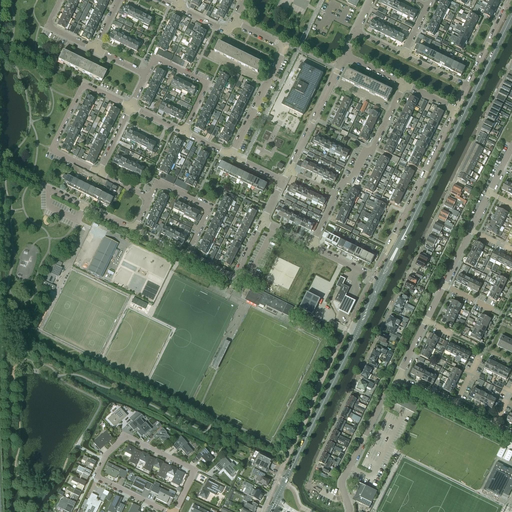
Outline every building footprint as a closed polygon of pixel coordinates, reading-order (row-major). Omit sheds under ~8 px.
[(97,0),(97,1),(99,2),(97,5),(105,9),(107,3),(100,0),(97,0)] [(224,0),(221,5),(228,9),(229,7),(230,7),(231,4),(224,0)] [(392,9),(395,1),(392,0),(389,0),(386,6),(392,9)] [(447,9),(450,4),(442,0),(439,5),(447,9)] [(397,12),(401,4),(395,1),(392,9),(397,12)] [(72,13),(75,8),(68,4),(65,9),(72,13)] [(403,14),(406,7),(401,4),(397,12),(403,14)] [(491,18),(494,13),(480,6),(476,4),(475,7),(479,9),(479,8),(485,11),(483,14),(491,18)] [(487,7),(481,4),(480,6),(494,13),(496,7),(489,4),(487,7)] [(102,14),(105,9),(97,5),(94,10),(102,14)] [(221,5),(219,11),(226,15),(228,11),(227,11),(228,9),(221,5)] [(444,14),(447,9),(439,5),(437,11),(444,14)] [(124,14),(127,16),(131,8),(126,6),(124,8),(122,7),(118,14),(123,16),(124,14)] [(408,17),(412,9),(406,7),(403,14),(408,17)] [(133,19),(136,11),(131,8),(127,16),(133,19)] [(70,18),(72,13),(65,9),(62,15),(70,18)] [(413,20),(417,12),(412,9),(408,17),(413,20)] [(99,19),(102,14),(94,10),(92,16),(99,19)] [(138,21),(142,14),(136,11),(133,19),(138,21)] [(216,16),(215,19),(218,20),(219,18),(223,20),(224,18),(226,15),(219,11),(216,16)] [(442,20),(444,14),(437,11),(434,16),(442,20)] [(144,24),(147,16),(142,14),(138,21),(144,24)] [(461,16),(461,17),(475,23),(478,18),(470,14),(469,17),(463,14),(462,16),(461,16)] [(67,24),(70,18),(62,15),(60,20),(67,24)] [(173,16),(171,21),(178,25),(179,25),(185,19),(177,15),(176,17),(173,16)] [(458,15),(457,17),(460,19),(466,22),(465,25),(472,29),(475,23),(461,17),(461,16),(458,15)] [(97,25),(99,19),(92,16),(89,21),(97,25)] [(149,27),(153,19),(147,16),(144,24),(143,26),(148,28),(149,26),(149,27)] [(439,25),(442,20),(434,16),(432,21),(439,25)] [(378,23),(379,21),(376,19),(375,21),(373,20),(369,28),(375,30),(378,23)] [(64,29),(67,24),(60,20),(57,26),(64,29)] [(94,30),(97,25),(89,21),(87,26),(94,30)] [(175,30),(178,25),(171,21),(168,27),(175,30)] [(436,31),(439,25),(432,21),(429,27),(436,31)] [(380,33),(384,25),(378,23),(375,30),(380,33)] [(385,36),(389,28),(384,25),(380,33),(385,36)] [(456,27),(470,34),(472,29),(465,25),(463,28),(457,25),(456,27)] [(91,36),(94,30),(87,26),(84,32),(91,36)] [(454,26),(453,28),(455,30),(461,33),(459,36),(467,39),(470,34),(456,27),(454,26)] [(173,36),(175,30),(168,27),(165,32),(173,36)] [(434,36),(436,31),(429,27),(426,32),(434,36)] [(204,37),(206,32),(199,28),(196,34),(204,37)] [(391,38),(394,31),(389,28),(385,36),(391,38)] [(394,31),(391,38),(396,41),(400,33),(401,31),(398,30),(397,32),(394,31)] [(115,41),(119,34),(113,31),(110,39),(115,41)] [(89,41),(91,36),(84,32),(81,37),(89,41)] [(165,32),(163,38),(170,41),(172,42),(175,37),(173,36),(165,32)] [(402,44),(405,36),(400,33),(396,41),(402,44)] [(120,44),(124,36),(119,34),(115,41),(120,44)] [(201,43),(204,37),(196,34),(193,39),(201,43)] [(452,35),(451,38),(465,45),(467,39),(459,36),(458,38),(452,35)] [(126,47),(129,39),(124,36),(120,44),(126,47)] [(422,40),(426,42),(425,44),(423,47),(417,44),(415,50),(417,51),(416,54),(421,57),(427,45),(428,43),(430,40),(424,37),(422,40)] [(168,46),(170,41),(163,38),(160,43),(168,46)] [(451,38),(450,40),(456,43),(454,46),(456,47),(455,50),(457,51),(459,52),(461,50),(462,50),(465,45),(451,38)] [(131,49),(135,42),(129,39),(126,47),(131,49)] [(142,45),(142,44),(142,42),(136,39),(135,42),(131,49),(137,52),(140,45),(142,45)] [(198,48),(201,43),(193,39),(191,45),(198,48)] [(165,52),(168,46),(160,43),(157,48),(159,50),(162,51),(165,52)] [(258,73),(263,64),(219,43),(214,52),(258,73)] [(196,54),(198,48),(191,45),(188,50),(196,54)] [(427,59),(431,51),(428,50),(429,46),(427,45),(421,57),(427,59)] [(193,59),(196,54),(188,50),(186,49),(184,51),(187,53),(186,55),(193,59)] [(433,62),(438,50),(436,49),(434,53),(431,51),(427,59),(433,62)] [(438,65),(442,57),(439,55),(441,52),(438,50),(433,62),(438,65)] [(101,82),(106,72),(62,51),(58,61),(101,82)] [(190,65),(193,59),(186,55),(183,61),(186,62),(188,63),(190,65)] [(444,68),(450,56),(447,55),(446,59),(442,57),(438,65),(444,68)] [(450,71),(454,62),(450,61),(452,57),(450,56),(444,68),(450,71)] [(455,73),(461,62),(459,60),(457,64),(454,62),(450,71),(455,73)] [(461,76),(465,68),(462,66),(463,63),(461,62),(455,73),(461,76)] [(283,103),(282,106),(285,107),(286,108),(289,109),(290,110),(292,110),(291,110),(293,111),(294,111),(294,112),(295,112),(298,114),(299,114),(303,116),(303,115),(304,113),(306,110),(306,108),(307,108),(307,107),(307,106),(308,106),(308,105),(309,104),(309,103),(310,101),(311,99),(311,98),(312,96),(313,94),(314,94),(313,94),(315,91),(316,89),(316,88),(317,87),(317,86),(318,85),(318,84),(319,83),(319,82),(320,80),(322,77),(323,75),(323,74),(320,72),(320,73),(319,72),(316,71),(314,70),(313,69),(312,69),(311,68),(309,67),(309,68),(307,66),(306,66),(305,66),(305,65),(302,64),(301,67),(299,70),(299,71),(300,71),(301,71),(300,73),(300,74),(299,75),(298,76),(299,76),(298,77),(298,78),(297,80),(296,80),(296,82),(292,89),(291,91),(290,94),(289,95),(289,96),(289,97),(288,98),(287,100),(286,100),(285,99),(286,99),(285,99),(284,100),(285,100),(283,103)] [(163,79),(166,73),(158,69),(156,75),(163,79)] [(354,73),(348,70),(347,70),(342,80),(388,102),(390,97),(390,98),(391,96),(390,96),(392,91),(386,88),(387,86),(384,85),(383,87),(371,81),(372,79),(370,78),(368,80),(356,74),(357,72),(355,70),(354,73)] [(228,82),(229,80),(228,80),(229,77),(221,73),(218,79),(227,83),(227,82),(228,82)] [(160,84),(163,79),(156,75),(153,80),(160,84)] [(176,90),(181,80),(175,78),(171,87),(176,90)] [(224,88),(227,83),(218,79),(216,84),(224,88)] [(158,89),(160,84),(153,80),(150,86),(158,89)] [(181,92),(182,90),(186,83),(181,80),(176,90),(181,92)] [(511,85),(505,82),(503,86),(511,90),(511,85)] [(188,93),(192,86),(186,83),(182,90),(188,93)] [(252,85),(247,83),(245,84),(244,87),(245,88),(243,91),(251,95),(254,89),(251,88),(252,85)] [(222,94),(224,88),(216,84),(213,90),(222,94)] [(155,95),(158,89),(150,86),(148,91),(155,95)] [(193,96),(197,88),(192,86),(188,93),(193,96)] [(511,90),(503,86),(501,91),(511,96),(511,90)] [(220,99),(221,98),(220,97),(222,94),(213,90),(211,95),(220,99)] [(152,100),(155,95),(148,91),(145,97),(152,100)] [(248,100),(251,95),(243,91),(241,96),(248,100)] [(511,96),(501,91),(498,95),(506,99),(507,97),(511,98),(511,96)] [(87,96),(84,101),(92,105),(96,97),(91,94),(90,97),(87,96)] [(220,100),(220,99),(211,95),(208,101),(216,105),(217,105),(218,103),(217,102),(219,99),(220,100)] [(411,97),(408,102),(416,106),(418,100),(419,98),(413,95),(412,98),(411,97)] [(498,95),(496,100),(511,107),(511,104),(504,101),(506,99),(498,95)] [(246,105),(248,100),(241,96),(238,102),(246,105)] [(148,108),(152,100),(145,97),(142,102),(145,104),(144,106),(148,108)] [(349,107),(352,101),(345,98),(342,104),(349,107)] [(89,110),(92,105),(84,101),(82,107),(89,110)] [(214,110),(216,105),(208,101),(205,106),(214,110)] [(508,107),(495,101),(493,106),(500,109),(501,107),(506,109),(511,112),(511,109),(508,107)] [(243,111),(246,105),(238,102),(235,107),(243,111)] [(408,102),(405,108),(413,112),(416,106),(408,102)] [(165,113),(168,105),(163,103),(159,110),(165,113)] [(351,108),(349,107),(342,104),(339,109),(346,112),(347,112),(349,113),(351,108)] [(170,116),(174,108),(168,105),(165,113),(170,116)] [(211,115),(214,110),(205,106),(203,111),(211,115)] [(499,111),(500,109),(493,106),(491,110),(503,116),(504,114),(499,111)] [(87,116),(89,110),(82,107),(79,112),(87,116)] [(116,117),(119,111),(111,107),(109,113),(116,117)] [(240,116),(243,111),(235,107),(233,113),(240,116)] [(369,113),(368,116),(370,117),(377,120),(379,114),(377,113),(379,109),(375,107),(372,111),(370,110),(368,113),(369,113)] [(175,118),(179,111),(174,108),(170,116),(175,118)] [(180,108),(179,111),(175,118),(181,121),(182,118),(185,120),(187,115),(185,113),(183,112),(184,110),(180,108)] [(405,108),(402,113),(410,117),(413,112),(405,108)] [(344,118),(346,112),(339,109),(337,115),(344,118)] [(441,118),(444,113),(436,109),(433,115),(441,118)] [(503,116),(491,110),(489,114),(498,119),(499,117),(507,120),(508,118),(506,117),(503,116)] [(208,121),(211,115),(203,111),(200,117),(208,121)] [(84,121),(87,116),(79,112),(76,117),(84,121)] [(114,122),(116,117),(109,113),(106,118),(114,122)] [(238,122),(240,116),(233,113),(230,118),(238,122)] [(402,113),(400,119),(408,123),(408,122),(410,117),(402,113)] [(487,119),(494,123),(494,124),(496,125),(498,126),(500,123),(497,121),(498,119),(489,114),(487,119)] [(343,124),(346,119),(344,118),(337,115),(334,120),(343,124)] [(438,124),(441,118),(433,115),(430,120),(438,124)] [(81,126),(84,121),(76,117),(74,123),(81,126)] [(207,127),(208,125),(207,124),(208,121),(200,117),(197,122),(206,126),(207,127)] [(370,117),(367,122),(374,125),(377,120),(370,117)] [(111,127),(114,122),(106,118),(104,124),(111,127)] [(235,127),(238,122),(230,118),(227,123),(235,127)] [(400,119),(397,124),(405,128),(408,123),(400,119)] [(483,126),(493,131),(494,129),(492,128),(494,124),(494,123),(487,119),(486,121),(483,126)] [(340,130),(343,124),(334,120),(332,126),(340,130)] [(435,129),(438,124),(430,120),(428,125),(435,129)] [(204,132),(205,130),(204,129),(206,126),(197,122),(195,128),(204,132)] [(367,122),(365,128),(372,131),(374,125),(367,122)] [(80,132),(82,129),(81,126),(74,123),(71,128),(79,132),(80,132)] [(233,132),(235,127),(227,123),(225,129),(233,132)] [(108,133),(111,127),(104,124),(101,129),(108,133)] [(397,124),(394,130),(402,134),(405,128),(397,124)] [(433,135),(435,129),(428,125),(425,131),(433,135)] [(483,126),(481,131),(482,132),(488,135),(488,134),(489,135),(490,132),(494,134),(495,131),(493,131),(483,126)] [(78,138),(79,136),(77,135),(79,132),(71,128),(69,134),(76,137),(78,138)] [(365,128),(362,133),(369,136),(372,131),(365,128)] [(106,138),(108,133),(101,129),(98,134),(106,138)] [(230,138),(233,132),(225,129),(222,134),(230,138)] [(131,141),(134,133),(129,130),(127,135),(125,134),(123,139),(127,140),(127,139),(131,141)] [(394,130),(392,135),(400,139),(402,134),(394,130)] [(433,135),(425,131),(423,134),(421,133),(420,135),(422,136),(430,140),(433,135)] [(136,143),(140,136),(134,133),(131,141),(136,143)] [(227,143),(230,138),(222,134),(221,133),(219,136),(221,137),(219,140),(218,142),(223,145),(225,142),(227,143)] [(362,133),(359,138),(366,142),(369,136),(362,133)] [(480,133),(478,138),(486,142),(494,146),(495,144),(487,140),(488,137),(480,133)] [(74,142),(76,137),(69,134),(66,139),(74,142)] [(103,144),(106,138),(98,134),(96,140),(103,144)] [(392,135),(389,141),(397,144),(400,139),(392,135)] [(141,146),(145,139),(140,136),(136,143),(141,146)] [(313,138),(310,143),(313,144),(313,143),(318,146),(322,139),(316,136),(315,139),(313,138)] [(427,146),(430,140),(422,136),(420,142),(427,146)] [(478,138),(475,143),(482,146),(483,147),(486,142),(478,138)] [(72,148),(73,147),(72,146),(74,142),(66,139),(63,144),(71,148),(72,148)] [(147,149),(150,141),(145,139),(141,146),(147,149)] [(176,139),(173,145),(182,149),(183,149),(184,147),(182,146),(183,143),(176,139)] [(322,139),(318,146),(324,148),(327,141),(322,139)] [(101,149),(103,144),(96,140),(93,145),(101,149)] [(155,155),(158,149),(154,147),(156,144),(150,141),(147,149),(146,150),(155,155)] [(324,148),(322,151),(325,152),(326,149),(329,151),(333,144),(327,141),(324,148)] [(389,141),(386,146),(394,150),(397,144),(389,141)] [(427,146),(420,142),(417,141),(414,146),(417,147),(425,151),(427,146)] [(68,154),(71,148),(63,144),(61,150),(68,154)] [(333,144),(329,151),(335,153),(338,147),(333,144)] [(483,149),(474,144),(472,149),(481,154),(483,149)] [(98,154),(101,149),(93,145),(90,151),(98,154)] [(173,145),(171,150),(178,154),(179,154),(182,149),(173,145)] [(386,146),(384,152),(392,155),(394,150),(386,146)] [(338,147),(335,153),(340,156),(344,149),(338,147)] [(422,157),(425,151),(417,147),(414,153),(422,157)] [(340,156),(339,158),(341,159),(342,157),(346,159),(349,152),(344,149),(340,156)] [(472,149),(470,154),(479,158),(481,154),(472,149)] [(171,150),(168,155),(175,159),(177,159),(178,158),(176,157),(178,154),(171,150)] [(95,160),(98,154),(90,151),(88,156),(95,160)] [(201,151),(199,157),(206,161),(209,155),(201,151)] [(419,162),(422,157),(414,153),(412,158),(419,162)] [(122,158),(124,156),(122,154),(120,157),(117,156),(113,163),(119,166),(122,158)] [(476,163),(479,158),(470,154),(467,158),(476,163)] [(168,155),(165,161),(173,164),(175,165),(176,163),(178,160),(177,159),(175,159),(168,155)] [(93,165),(95,160),(88,156),(85,162),(93,165)] [(386,166),(389,160),(381,156),(378,162),(386,166)] [(199,157),(196,162),(204,166),(205,164),(206,161),(199,157)] [(128,161),(122,158),(119,166),(124,168),(128,161)] [(301,168),(307,170),(310,164),(311,162),(311,161),(306,158),(304,161),(301,168)] [(417,168),(419,162),(412,158),(409,164),(417,168)] [(465,163),(474,167),(476,163),(467,158),(465,163)] [(129,159),(128,161),(124,168),(130,171),(133,163),(134,162),(129,159)] [(165,161),(163,166),(170,170),(172,171),(175,165),(173,164),(165,161)] [(196,162),(193,168),(201,171),(204,166),(196,162)] [(227,165),(221,162),(220,165),(217,163),(215,169),(221,172),(219,175),(221,176),(222,177),(227,165)] [(384,171),(386,166),(378,162),(376,168),(384,171)] [(135,173),(139,166),(133,163),(130,171),(135,173)] [(463,168),(472,172),(474,167),(465,163),(463,168)] [(312,173),(315,166),(310,164),(307,170),(312,173)] [(83,169),(74,165),(74,166),(74,171),(78,173),(82,170),(83,169)] [(229,176),(233,168),(227,165),(222,177),(221,176),(220,179),(222,180),(223,177),(224,178),(225,174),(229,176)] [(144,169),(139,166),(135,173),(141,176),(142,173),(146,174),(148,169),(145,167),(144,169)] [(163,166),(160,172),(162,173),(165,174),(168,175),(170,170),(163,166)] [(318,176),(321,169),(315,166),(312,173),(318,176)] [(193,168),(191,173),(198,177),(201,171),(193,168)] [(233,182),(239,170),(233,168),(229,176),(232,177),(230,181),(233,182)] [(323,178),(327,169),(324,168),(323,170),(321,169),(318,176),(323,178)] [(381,177),(384,171),(376,168),(373,173),(381,177)] [(405,171),(404,174),(411,178),(414,173),(406,169),(405,168),(404,171),(405,171)] [(463,168),(460,172),(469,177),(472,172),(463,168)] [(328,181),(333,172),(327,169),(323,178),(328,181)] [(240,181),(244,173),(239,170),(233,182),(235,183),(237,179),(240,181)] [(94,175),(85,171),(85,177),(90,179),(93,176),(94,175)] [(334,183),(337,176),(338,175),(336,174),(336,173),(333,172),(328,181),(334,183)] [(191,173),(188,178),(196,182),(198,177),(191,173)] [(244,188),(250,176),(244,173),(240,181),(244,183),(242,186),(244,188)] [(378,182),(381,177),(373,173),(370,178),(378,182)] [(460,173),(457,178),(463,181),(462,183),(466,185),(468,180),(470,181),(471,179),(460,173)] [(404,174),(401,180),(409,184),(411,178),(404,174)] [(63,176),(62,178),(63,179),(65,180),(63,184),(69,187),(73,177),(71,176),(71,178),(67,176),(64,175),(63,176)] [(106,181),(96,176),(96,177),(96,182),(101,184),(105,181),(106,181)] [(252,187),(256,179),(250,176),(244,188),(246,189),(248,185),(252,187)] [(73,177),(69,187),(74,190),(78,182),(75,180),(76,179),(73,177)] [(187,178),(184,183),(185,184),(186,184),(188,185),(191,186),(193,188),(196,182),(188,178),(187,178)] [(375,188),(378,182),(370,178),(368,184),(375,188)] [(255,193),(261,181),(256,179),(252,187),(255,188),(253,192),(255,193)] [(401,180),(398,185),(406,189),(408,186),(409,184),(401,180)] [(507,193),(511,185),(508,183),(509,182),(506,180),(506,182),(502,190),(507,193)] [(263,192),(267,184),(261,181),(255,193),(258,194),(259,191),(263,192)] [(78,182),(74,190),(80,193),(85,183),(82,182),(82,183),(78,182)] [(85,183),(80,193),(86,195),(90,187),(91,185),(85,182),(85,183)] [(117,186),(108,182),(108,188),(112,190),(116,187),(117,186)] [(296,194),(299,187),(293,184),(292,187),(290,186),(287,192),(292,194),(295,195),(296,194)] [(373,193),(375,188),(368,184),(365,189),(373,193)] [(398,185),(396,191),(403,194),(406,189),(398,185)] [(463,190),(454,185),(452,190),(460,193),(461,192),(462,192),(463,191),(467,193),(470,194),(471,192),(470,192),(464,189),(463,190)] [(90,187),(86,195),(91,198),(96,189),(94,188),(93,189),(90,187)] [(301,196),(305,189),(299,187),(296,194),(301,196)] [(359,199),(360,196),(358,195),(359,192),(352,188),(349,194),(357,198),(359,199)] [(96,189),(91,198),(97,201),(101,193),(98,191),(98,190),(96,189)] [(307,199),(310,192),(305,189),(301,196),(307,199)] [(460,193),(452,190),(450,194),(456,196),(455,198),(454,199),(463,203),(465,204),(466,202),(464,201),(459,198),(461,194),(460,193)] [(396,191),(393,196),(401,200),(403,194),(396,191)] [(311,203),(312,201),(316,194),(310,192),(307,199),(306,199),(308,201),(308,202),(311,203)] [(101,193),(97,201),(103,204),(107,194),(105,193),(104,194),(101,193)] [(107,194),(103,204),(108,207),(112,199),(114,200),(116,197),(108,193),(107,194)] [(166,203),(169,197),(161,194),(158,199),(166,203)] [(225,197),(222,202),(230,206),(231,207),(236,197),(229,194),(227,198),(225,197)] [(318,204),(321,197),(316,194),(312,201),(318,204)] [(354,203),(357,198),(349,194),(346,199),(354,203)] [(393,196),(390,202),(398,206),(401,200),(393,196)] [(325,206),(327,203),(325,202),(326,200),(321,197),(318,204),(323,207),(323,206),(325,206)] [(463,203),(454,199),(455,198),(451,197),(450,199),(448,198),(446,202),(455,207),(458,208),(460,204),(462,205),(463,203)] [(163,208),(166,203),(158,199),(156,205),(163,208)] [(351,208),(354,203),(346,199),(344,205),(351,208)] [(368,201),(367,203),(369,204),(384,211),(385,209),(384,208),(386,205),(378,202),(379,201),(376,199),(374,203),(370,202),(368,201)] [(179,212),(183,204),(177,201),(173,209),(179,212)] [(227,211),(230,206),(222,202),(219,208),(227,211)] [(454,210),(455,207),(446,202),(444,206),(453,211),(453,210),(454,210)] [(367,203),(366,205),(368,207),(374,209),(373,212),(380,216),(382,213),(383,213),(384,211),(369,204),(367,203)] [(184,214),(188,207),(183,204),(179,212),(184,214)] [(161,214),(163,208),(156,205),(153,210),(161,214)] [(349,214),(351,208),(344,205),(341,210),(349,214)] [(189,218),(190,217),(193,209),(188,207),(184,214),(184,216),(189,218)] [(505,218),(508,213),(496,207),(495,209),(497,210),(496,213),(505,218)] [(227,218),(228,216),(225,215),(227,211),(219,208),(217,213),(224,217),(227,218)] [(254,218),(257,212),(250,209),(248,208),(245,213),(254,218)] [(193,209),(190,217),(189,218),(195,221),(195,220),(198,222),(201,216),(198,215),(199,212),(193,209)] [(285,211),(282,209),(278,216),(284,219),(287,212),(288,210),(286,209),(285,211)] [(158,219),(161,214),(153,210),(151,216),(158,219)] [(346,219),(349,214),(341,210),(339,216),(346,219)] [(363,211),(362,214),(364,215),(379,222),(380,219),(379,219),(380,216),(373,212),(371,215),(365,212),(363,211)] [(293,214),(293,213),(291,212),(290,213),(287,212),(284,219),(289,221),(293,214)] [(222,222),(224,217),(217,213),(214,218),(222,222)] [(252,223),(254,218),(245,213),(243,219),(245,220),(252,223)] [(505,218),(496,213),(495,215),(492,215),(491,216),(496,219),(501,221),(503,222),(505,218)] [(298,217),(293,214),(289,221),(295,224),(298,217)] [(362,214),(361,216),(363,217),(369,220),(367,223),(375,227),(377,224),(379,222),(364,215),(362,214)] [(440,215),(438,219),(445,223),(444,225),(451,228),(453,229),(454,227),(452,226),(452,225),(449,223),(449,222),(448,221),(446,220),(447,219),(440,215)] [(156,225),(158,219),(151,216),(148,221),(156,225)] [(304,220),(304,218),(302,216),(301,218),(298,217),(295,224),(300,226),(304,220)] [(347,220),(346,219),(339,216),(336,221),(337,222),(338,222),(337,226),(346,230),(347,227),(344,226),(347,220)] [(501,227),(503,222),(501,221),(496,219),(491,216),(491,218),(493,219),(491,222),(501,227)] [(219,228),(222,222),(214,218),(212,224),(219,228)] [(245,220),(243,223),(242,222),(240,225),(242,225),(249,229),(252,223),(245,220)] [(306,229),(309,222),(304,220),(300,226),(306,229)] [(153,230),(156,225),(148,221),(145,227),(153,230)] [(311,232),(314,225),(309,222),(306,229),(311,232)] [(501,227),(491,222),(490,224),(488,224),(487,225),(499,231),(501,227)] [(360,223),(359,226),(373,233),(375,230),(374,230),(375,227),(367,223),(366,226),(360,223)] [(435,223),(433,228),(441,231),(442,229),(443,230),(445,228),(450,230),(451,228),(444,225),(443,227),(435,223)] [(217,233),(219,228),(212,224),(209,229),(217,233)] [(249,229),(242,225),(241,228),(239,227),(238,230),(239,231),(246,234),(249,229)] [(497,236),(499,231),(487,225),(486,227),(488,228),(487,231),(497,236)] [(170,229),(171,228),(168,226),(167,228),(165,227),(161,234),(167,237),(170,229)] [(359,226),(358,228),(364,231),(362,234),(370,238),(371,235),(372,235),(373,233),(359,226)] [(329,235),(325,243),(331,246),(336,234),(339,228),(337,227),(334,233),(332,236),(329,235)] [(433,228),(431,231),(433,232),(438,235),(437,237),(443,240),(446,242),(447,239),(442,237),(443,235),(442,235),(442,234),(440,233),(441,231),(433,228)] [(172,239),(176,232),(170,229),(167,237),(172,239)] [(214,238),(217,233),(209,229),(206,235),(214,238)] [(235,235),(237,236),(244,239),(246,234),(239,231),(238,233),(236,233),(235,235)] [(178,242),(181,235),(176,232),(172,239),(178,242)] [(336,234),(331,246),(336,248),(340,240),(337,239),(339,235),(337,234),(336,234)] [(183,245),(187,237),(181,235),(178,242),(183,245)] [(214,245),(215,243),(212,242),(214,238),(206,235),(204,240),(211,244),(214,245)] [(241,245),(244,239),(237,236),(234,242),(241,245)] [(429,236),(427,240),(435,244),(436,245),(437,243),(439,240),(440,241),(442,242),(443,240),(437,237),(436,239),(431,237),(429,236)] [(104,238),(87,271),(101,278),(106,267),(111,257),(115,249),(117,244),(104,238)] [(340,240),(336,248),(342,251),(348,239),(346,238),(344,242),(340,240)] [(351,246),(348,254),(353,257),(359,245),(362,240),(360,238),(357,244),(355,247),(351,246)] [(348,239),(342,251),(348,254),(351,246),(348,244),(350,240),(348,239)] [(209,249),(211,244),(204,240),(201,246),(209,249)] [(427,245),(425,248),(428,250),(433,252),(434,249),(435,249),(437,245),(436,245),(435,244),(427,240),(425,244),(427,245)] [(230,246),(232,247),(239,250),(241,245),(234,242),(233,244),(231,244),(230,246)] [(481,251),(484,246),(476,242),(473,247),(481,251)] [(359,245),(353,257),(359,259),(363,251),(360,250),(361,246),(359,245)] [(370,250),(364,262),(370,265),(374,257),(371,255),(373,252),(375,246),(373,245),(370,251),(370,250)] [(205,257),(209,249),(201,246),(198,251),(201,253),(200,255),(205,257)] [(226,251),(229,252),(236,256),(239,250),(232,247),(230,250),(228,248),(226,251)] [(479,257),(481,251),(473,247),(471,253),(479,257)] [(363,251),(359,259),(364,262),(370,250),(368,249),(366,253),(363,251)] [(496,262),(500,254),(494,251),(490,259),(496,262)] [(233,261),(236,256),(229,252),(228,255),(226,254),(224,257),(226,258),(233,261)] [(419,258),(418,259),(426,263),(429,257),(430,256),(426,254),(425,255),(421,253),(420,256),(419,256),(418,258),(419,258)] [(476,262),(479,257),(471,253),(468,258),(476,262)] [(501,264),(505,256),(500,254),(496,262),(501,264)] [(507,267),(511,259),(505,256),(501,264),(507,267)] [(233,261),(226,258),(225,261),(222,259),(221,262),(231,267),(233,261)] [(473,268),(476,262),(468,258),(465,264),(473,268)] [(417,262),(415,265),(423,269),(425,270),(426,267),(424,266),(426,263),(418,259),(418,260),(417,260),(416,262),(417,262)] [(56,278),(61,268),(60,268),(62,264),(55,260),(45,281),(52,284),(55,277),(56,278)] [(462,285),(466,277),(460,274),(456,282),(462,285)] [(415,286),(418,280),(410,276),(409,278),(408,278),(408,280),(408,281),(407,282),(415,286)] [(504,286),(507,280),(499,276),(496,282),(504,286)] [(340,289),(335,300),(342,304),(349,288),(343,285),(346,280),(342,278),(341,277),(336,286),(338,287),(340,289)] [(467,288),(471,280),(466,277),(462,285),(467,288)] [(472,290),(476,282),(471,280),(467,288),(472,290)] [(41,284),(43,285),(52,289),(53,290),(55,287),(43,281),(42,284),(41,284)] [(413,291),(415,286),(407,282),(406,284),(406,285),(405,287),(409,289),(408,292),(412,294),(414,291),(413,291)] [(478,293),(482,285),(476,282),(472,290),(478,293)] [(502,291),(504,286),(496,282),(494,287),(502,291)] [(242,296),(241,298),(258,306),(259,304),(264,306),(265,305),(267,305),(266,306),(283,314),(289,317),(293,307),(258,290),(245,284),(243,288),(245,289),(242,296)] [(499,297),(499,296),(502,291),(494,287),(491,292),(499,297)] [(46,301),(45,304),(49,306),(55,293),(51,291),(50,291),(49,293),(50,293),(46,301)] [(496,302),(499,297),(491,292),(488,298),(496,302)] [(307,293),(299,308),(313,315),(320,299),(307,293)] [(399,297),(396,302),(407,308),(413,311),(414,308),(405,303),(406,301),(407,301),(409,298),(403,295),(402,298),(399,297)] [(134,298),(131,303),(145,310),(147,304),(134,298)] [(460,310),(462,305),(450,299),(449,301),(451,303),(450,305),(460,310)] [(407,308),(396,302),(394,307),(396,309),(395,312),(400,315),(402,311),(401,311),(403,308),(412,313),(413,311),(407,308)] [(460,310),(450,305),(449,307),(447,307),(446,308),(458,314),(460,310)] [(455,319),(458,314),(446,308),(445,310),(447,311),(446,314),(455,319)] [(455,319),(446,314),(445,316),(442,316),(441,318),(453,323),(455,319)] [(491,325),(492,323),(490,322),(491,319),(489,318),(481,315),(479,319),(491,325)] [(388,321),(398,326),(400,322),(391,317),(389,318),(388,321)] [(318,327),(320,322),(313,318),(311,323),(318,327)] [(451,328),(453,323),(441,318),(441,319),(443,320),(441,323),(451,328)] [(490,327),(491,325),(479,319),(477,324),(486,328),(488,326),(490,327)] [(398,326),(388,321),(388,322),(387,322),(386,324),(386,326),(389,327),(387,331),(394,334),(398,326)] [(486,334),(487,332),(485,331),(486,328),(477,324),(474,328),(486,334)] [(485,336),(486,334),(474,328),(472,333),(482,338),(483,335),(485,336)] [(482,343),(483,341),(481,340),(482,338),(472,333),(470,337),(482,343)] [(379,338),(378,341),(382,343),(381,345),(386,347),(387,345),(385,344),(386,343),(387,344),(388,340),(387,340),(388,339),(390,340),(392,335),(390,334),(389,337),(386,336),(385,337),(382,335),(380,337),(379,338)] [(436,344),(439,338),(431,334),(428,339),(436,344)] [(502,337),(497,346),(503,349),(509,352),(511,353),(511,342),(508,340),(502,337)] [(433,349),(436,344),(428,339),(425,345),(433,349)] [(217,370),(230,343),(225,340),(211,368),(217,370)] [(450,354),(454,346),(449,343),(445,351),(450,354)] [(431,354),(433,349),(425,345),(423,350),(431,354)] [(456,357),(460,348),(454,346),(450,354),(456,357)] [(372,353),(371,355),(378,358),(380,354),(386,357),(387,355),(384,361),(388,363),(392,355),(393,353),(382,348),(381,351),(377,349),(376,351),(374,350),(373,350),(372,353)] [(461,359),(465,351),(460,348),(456,357),(461,359)] [(428,360),(431,354),(423,350),(420,356),(428,360)] [(467,362),(471,354),(465,351),(461,359),(467,362)] [(369,359),(368,360),(369,360),(371,361),(369,365),(377,369),(379,365),(378,365),(378,364),(375,363),(378,358),(371,355),(370,356),(369,359)] [(488,371),(494,360),(492,359),(491,361),(488,359),(483,369),(488,371)] [(492,374),(497,364),(495,363),(496,360),(494,360),(488,371),(492,374)] [(497,376),(503,364),(501,363),(500,365),(497,364),(492,374),(497,376)] [(501,378),(506,368),(504,367),(505,365),(503,364),(497,376),(501,378)] [(366,366),(365,366),(364,369),(363,371),(370,374),(373,369),(366,366)] [(411,367),(409,373),(411,374),(411,375),(416,377),(420,369),(415,366),(414,368),(412,367),(411,367)] [(459,378),(461,374),(462,372),(454,368),(451,374),(459,378)] [(506,380),(511,368),(510,368),(509,370),(506,368),(501,378),(506,380)] [(420,369),(416,377),(422,380),(426,372),(420,369)] [(370,374),(363,371),(362,372),(361,375),(360,376),(361,376),(367,380),(370,374)] [(426,372),(422,380),(427,383),(431,374),(426,372)] [(431,374),(427,383),(433,385),(437,377),(431,374)] [(457,383),(459,378),(451,374),(448,379),(457,383)] [(374,384),(364,379),(362,382),(361,381),(359,384),(358,386),(358,387),(358,388),(365,391),(367,387),(372,390),(374,384)] [(454,389),(457,383),(448,379),(446,385),(454,389)] [(451,394),(454,389),(446,385),(443,390),(451,394)] [(474,400),(479,390),(474,388),(468,400),(470,401),(472,399),(474,400)] [(477,404),(483,392),(479,390),(474,400),(476,401),(476,403),(477,404)] [(483,404),(488,395),(483,392),(477,404),(479,405),(480,403),(483,404)] [(486,409),(492,397),(488,395),(483,404),(485,405),(485,408),(486,409)] [(357,399),(350,396),(348,401),(358,406),(365,410),(365,409),(366,407),(359,403),(356,402),(357,399)] [(492,409),(497,399),(492,397),(486,409),(488,410),(489,408),(492,409)] [(365,410),(358,406),(348,401),(346,406),(352,409),(353,407),(364,412),(365,410)] [(360,421),(361,418),(351,413),(352,411),(345,407),(343,412),(352,417),(360,421)] [(114,428),(127,416),(120,408),(107,420),(114,428)] [(360,421),(352,417),(343,412),(340,417),(347,421),(348,418),(359,423),(360,421)] [(144,423),(141,419),(143,417),(141,415),(139,414),(131,421),(132,422),(129,425),(134,431),(137,428),(139,431),(137,432),(141,437),(143,435),(144,436),(151,429),(145,422),(144,423)] [(340,419),(337,424),(350,430),(354,432),(355,430),(353,428),(345,424),(346,422),(340,419)] [(337,424),(335,429),(341,432),(343,428),(344,428),(343,430),(349,432),(350,430),(337,424)] [(171,439),(166,434),(167,433),(162,428),(152,437),(155,440),(158,437),(165,445),(171,439)] [(334,430),(332,435),(349,443),(350,441),(346,439),(339,436),(341,433),(334,430)] [(100,451),(113,439),(106,431),(93,443),(100,451)] [(332,435),(329,440),(336,443),(337,441),(344,444),(343,447),(346,449),(349,443),(332,435)] [(193,452),(187,445),(187,444),(181,437),(172,446),(177,452),(180,449),(187,457),(193,452)] [(336,451),(341,453),(342,450),(334,447),(335,444),(329,441),(326,446),(336,451)] [(136,466),(139,460),(138,459),(141,454),(135,450),(135,449),(128,445),(124,453),(132,456),(129,462),(136,466)] [(335,454),(336,451),(326,446),(324,452),(330,455),(332,452),(335,454)] [(501,447),(496,456),(501,458),(506,449),(501,447)] [(213,460),(209,454),(205,449),(195,457),(198,461),(201,458),(207,465),(213,460)] [(150,456),(142,452),(141,454),(138,459),(139,460),(146,463),(143,469),(150,473),(153,467),(156,461),(155,461),(149,457),(150,456)] [(269,467),(272,460),(255,452),(253,457),(256,458),(256,460),(269,467)] [(338,466),(339,464),(332,461),(332,460),(329,458),(330,456),(323,452),(321,457),(331,462),(331,463),(338,466)] [(91,473),(96,462),(84,456),(82,460),(88,463),(85,469),(84,470),(91,473)] [(328,474),(330,470),(328,469),(331,463),(331,462),(321,457),(319,462),(322,464),(321,465),(321,466),(324,468),(322,471),(328,474)] [(230,464),(225,458),(215,467),(220,472),(223,469),(230,477),(236,472),(232,468),(235,466),(231,463),(230,464)] [(164,480),(167,473),(170,468),(163,464),(164,463),(156,459),(156,461),(153,467),(160,470),(157,476),(164,480)] [(255,461),(251,459),(249,464),(266,473),(269,467),(256,460),(255,461)] [(508,496),(511,488),(511,469),(497,462),(483,490),(486,491),(487,490),(500,497),(502,493),(508,496)] [(108,467),(105,474),(116,479),(117,476),(124,480),(128,473),(127,473),(128,471),(126,470),(125,472),(107,463),(106,466),(108,467)] [(178,486),(184,475),(177,471),(178,470),(170,466),(170,468),(167,473),(174,477),(171,483),(178,486)] [(86,483),(91,473),(84,470),(85,469),(79,467),(77,471),(83,474),(80,480),(79,480),(86,483)] [(266,487),(269,480),(261,477),(263,474),(257,470),(253,469),(252,473),(252,475),(254,476),(258,477),(256,481),(259,483),(258,484),(261,486),(262,485),(266,487)] [(81,493),(86,483),(79,480),(80,480),(74,477),(72,481),(77,484),(74,490),(81,493)] [(149,491),(152,485),(136,477),(132,486),(143,491),(144,489),(149,491)] [(198,496),(206,500),(209,493),(215,496),(217,492),(221,494),(223,488),(207,480),(203,489),(202,489),(198,496)] [(172,499),(174,496),(155,486),(157,484),(154,482),(150,491),(158,495),(156,499),(163,502),(164,501),(167,502),(169,497),(172,499)] [(246,489),(243,493),(247,495),(246,498),(251,500),(252,498),(259,501),(262,495),(251,489),(252,486),(247,483),(244,488),(246,489)] [(369,510),(377,492),(359,483),(361,484),(355,497),(354,497),(356,502),(357,502),(369,508),(368,510),(369,510)] [(75,504),(81,493),(74,490),(69,487),(66,491),(72,494),(69,500),(69,501),(75,504)] [(98,508),(101,502),(96,499),(97,497),(91,494),(86,505),(88,506),(85,511),(93,511),(96,507),(98,508)] [(116,511),(121,511),(124,506),(119,504),(122,499),(115,496),(111,503),(107,511),(109,511),(115,511),(116,511)] [(71,511),(75,504),(69,501),(69,500),(63,497),(61,502),(60,501),(57,507),(66,511),(71,511)] [(250,511),(253,511),(257,505),(252,503),(251,506),(246,503),(244,508),(249,511),(248,511),(250,511)]
